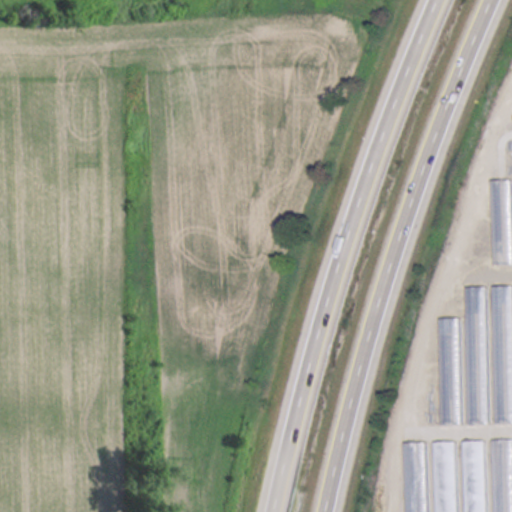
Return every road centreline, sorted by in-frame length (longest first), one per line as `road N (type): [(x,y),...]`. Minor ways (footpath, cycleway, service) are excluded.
road 1 (motorway): [(335,511),(407,242),(502,0)]
road 2 (motorway): [(445,0),(329,330),(282,511)]
